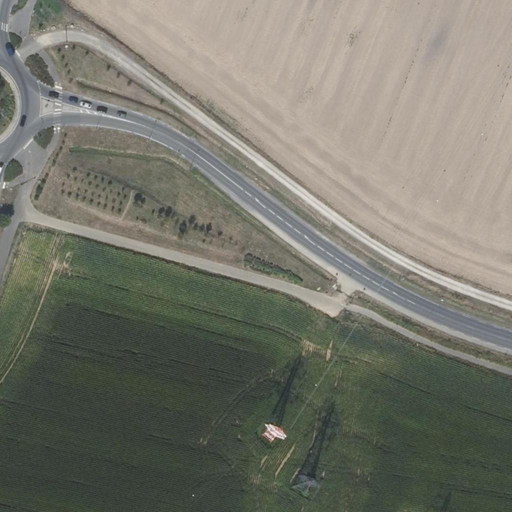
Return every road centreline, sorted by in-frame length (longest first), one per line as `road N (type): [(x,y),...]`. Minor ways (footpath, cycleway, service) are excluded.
road 1 (track): [(15,65),(59,36),(92,40),(354,233),(440,280),(511,306)]
road 2 (secondary): [(511,341),(395,294),(177,140),(135,122)]
road 3 (secondary): [(135,122),(48,93),(23,75)]
